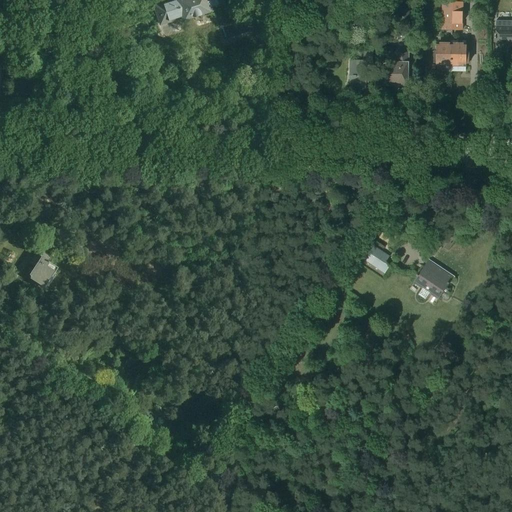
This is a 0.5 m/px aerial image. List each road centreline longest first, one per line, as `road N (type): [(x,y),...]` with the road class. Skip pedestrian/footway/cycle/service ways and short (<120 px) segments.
road 1 (residential): [(511,159),(47,149)]
road 2 (residential): [(53,0),(47,149)]
